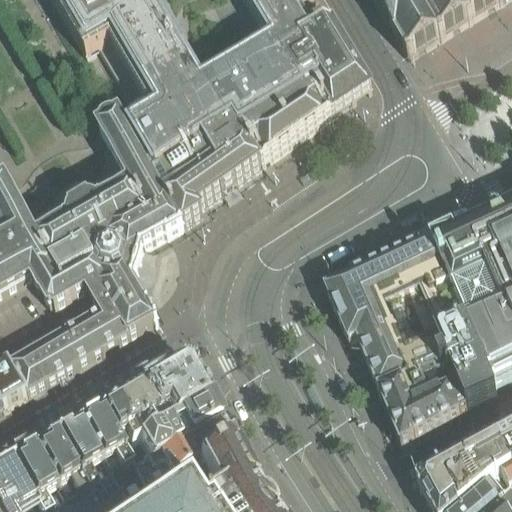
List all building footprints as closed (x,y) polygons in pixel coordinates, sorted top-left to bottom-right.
[(305,21),(320,12),(312,0),(49,0),(87,65),(111,51),(148,115),(123,130),(167,207),(184,234),(203,221),(200,215),(222,200),(222,201),(238,190),(262,173),(263,173),(335,123),(339,120),(338,119),(350,111),(351,112),(357,108),(372,98),(333,33),(318,43),(305,21)] [(511,0),(369,0),(388,31),(409,65),(410,66),(413,64),(412,63),(426,55),(441,46),(444,44),(469,29),(473,27),(472,26),(500,10),(500,11),(503,9),(503,8),(511,2),(511,0)] [(143,257),(167,243),(168,245),(184,235),(184,234),(167,207),(123,130),(121,128),(120,128),(119,127),(118,128),(117,128),(115,128),(114,128),(110,129),(107,131),(104,135),(102,136),(101,137),(101,138),(102,139),(101,139),(110,155),(131,192),(100,210),(100,209),(98,210),(97,210),(93,209),(88,209),(88,208),(73,216),(74,217),(73,218),(71,222),(70,226),(68,227),(68,228),(37,246),(16,209),(7,192),(5,189),(0,180),(0,228),(4,236),(0,238),(0,306),(31,289),(49,318),(51,317),(54,320),(86,301),(98,321),(87,328),(9,374),(28,405),(29,406),(32,404),(31,404),(103,362),(103,363),(106,361),(105,361),(118,353),(120,352),(120,353),(123,351),(122,351),(156,331),(156,332),(157,331),(158,330),(149,314),(148,315),(134,291),(143,257)] [(511,214),(502,219),(456,241),(454,238),(430,249),(495,397),(497,396),(497,395),(511,387),(511,214)] [(353,285),(326,297),(350,351),(359,347),(371,379),(380,400),(439,372),(461,423),(495,404),(496,405),(498,404),(497,403),(495,397),(430,249),(428,244),(415,250),(417,255),(366,279),(363,274),(351,280),(353,285)] [(160,432),(207,403),(191,372),(181,370),(140,394),(160,432)] [(380,400),(402,455),(461,424),(461,423),(439,372),(380,400)] [(0,379),(0,422),(28,406),(28,405),(9,374),(0,379)] [(160,432),(140,394),(118,408),(137,446),(160,432)] [(148,463),(219,427),(219,426),(207,403),(160,432),(137,446),(148,463)] [(137,446),(118,408),(101,418),(98,419),(129,474),(140,468),(129,450),(137,446)] [(129,474),(98,419),(87,426),(79,431),(79,430),(76,432),(99,471),(106,484),(105,484),(120,511),(133,511),(146,505),(129,474)] [(148,492),(149,494),(228,447),(229,446),(219,427),(148,463),(140,468),(129,474),(146,505),(149,503),(143,491),(145,490),(148,492)] [(96,489),(89,476),(99,471),(76,432),(54,445),(88,511),(120,511),(105,484),(96,489)] [(511,511),(511,436),(496,446),(511,475),(511,511)] [(88,511),(54,445),(34,457),(34,456),(31,458),(61,511),(88,511)] [(510,511),(511,511),(511,475),(496,446),(424,486),(424,487),(423,487),(420,496),(421,497),(420,498),(427,511),(510,511)] [(267,511),(258,498),(257,499),(229,447),(228,447),(149,494),(153,501),(149,503),(146,505),(133,511),(267,511)] [(61,511),(31,458),(9,471),(31,511),(61,511)] [(31,511),(9,471),(0,476),(0,511),(31,511)]
